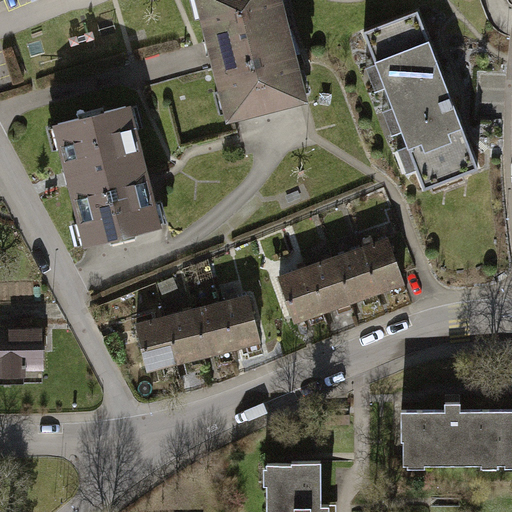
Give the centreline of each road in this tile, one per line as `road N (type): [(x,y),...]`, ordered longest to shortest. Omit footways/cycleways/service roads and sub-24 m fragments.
road 1 (residential): [(511,327),(443,330),(141,444)]
road 2 (residential): [(141,444),(0,155)]
road 3 (residential): [(141,444),(0,439)]
